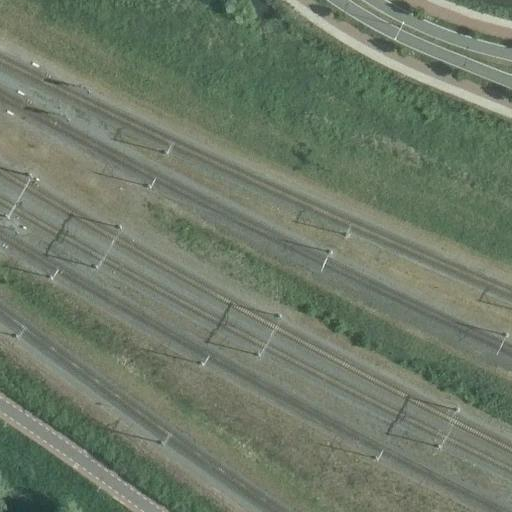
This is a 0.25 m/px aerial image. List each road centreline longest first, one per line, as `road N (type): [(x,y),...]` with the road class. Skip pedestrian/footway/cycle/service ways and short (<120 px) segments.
road 1 (tertiary): [(335,0),(386,32),(511,84)]
road 2 (unclassified): [(148,511),(0,407)]
road 3 (tertiary): [(511,57),(371,0)]
